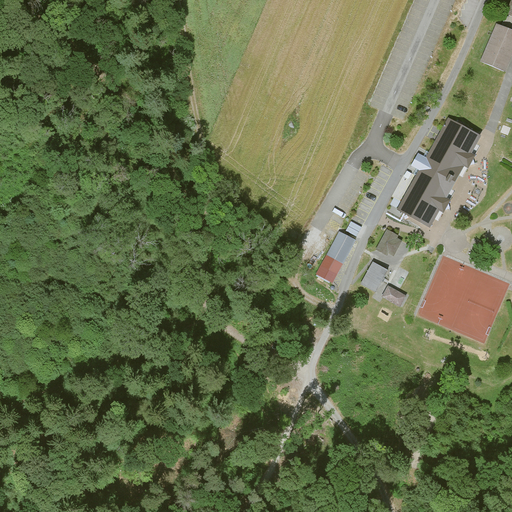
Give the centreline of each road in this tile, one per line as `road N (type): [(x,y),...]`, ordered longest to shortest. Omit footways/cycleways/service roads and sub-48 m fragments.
road 1 (track): [(249,511),(311,374),(222,328),(204,299),(208,168),(176,0)]
road 2 (unclassified): [(404,165),(360,249),(311,374),(391,511)]
road 3 (residential): [(486,0),(404,165)]
